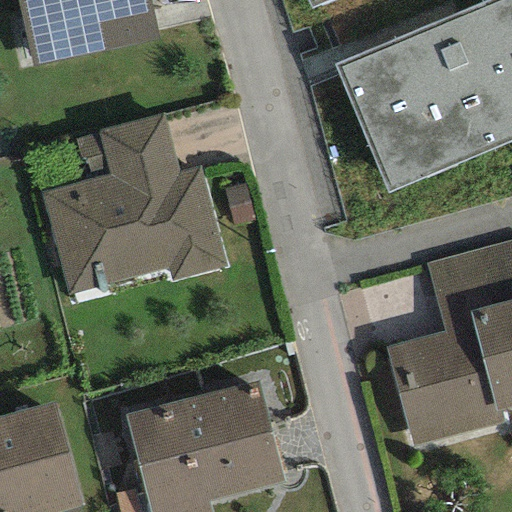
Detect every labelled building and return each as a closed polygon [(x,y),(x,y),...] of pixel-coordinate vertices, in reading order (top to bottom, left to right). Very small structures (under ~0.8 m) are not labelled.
[(16,0),(31,67),(157,40),(148,0),(16,0)] [(511,0),(496,0),(335,69),(388,196),(511,142),(511,0)] [(97,134),(73,140),(78,159),(84,158),(87,173),(106,168),(108,175),(174,158),(162,113),(96,130),(97,134)] [(108,175),(40,194),(67,295),(167,268),(171,282),(226,267),(199,166),(178,172),(174,158),(108,175)] [(442,332),(383,348),(410,446),(500,421),(497,412),(511,407),(511,240),(424,264),(442,332)] [(257,382),(123,416),(148,511),(210,511),(208,503),(283,483),(257,382)] [(0,511),(79,511),(78,507),(82,506),(53,402),(0,416),(0,511)] [(139,511),(134,488),(113,493),(117,511),(139,511)]
